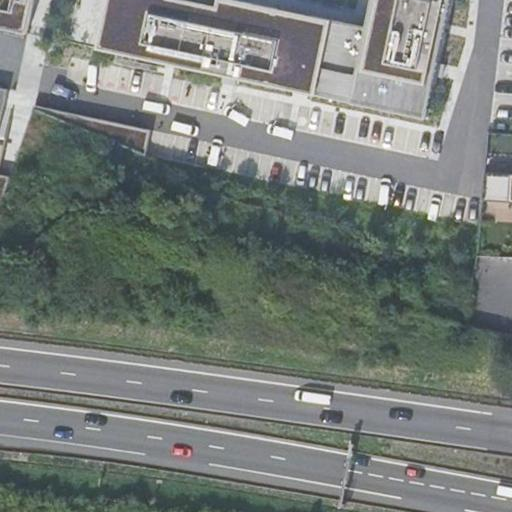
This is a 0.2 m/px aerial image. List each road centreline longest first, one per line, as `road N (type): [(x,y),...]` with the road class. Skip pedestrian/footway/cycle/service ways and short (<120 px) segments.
road 1 (trunk): [(0,420),(511,501)]
road 2 (trunk): [(511,438),(0,371)]
